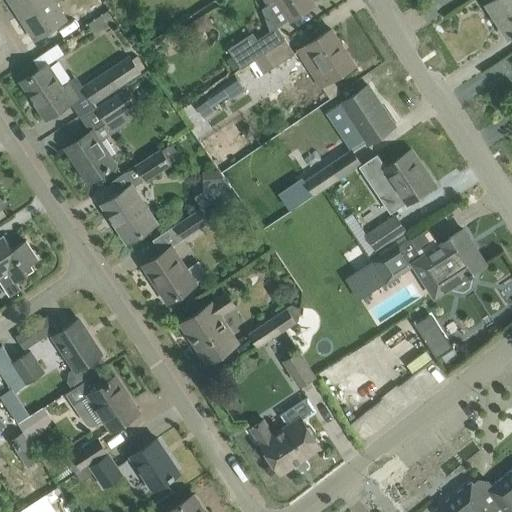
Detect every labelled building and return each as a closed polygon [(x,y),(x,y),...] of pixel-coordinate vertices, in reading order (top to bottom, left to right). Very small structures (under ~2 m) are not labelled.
[(10,0),(20,15),(43,0),(10,0)] [(43,0),(20,15),(35,39),(67,18),(57,2),(60,0),(43,0)] [(265,0),(267,2),(270,0),(279,0),(291,18),(314,3),(312,0),(265,0)] [(511,0),(490,0),(487,3),(495,16),(497,15),(510,36),(511,34),(511,0)] [(240,67),(254,58),(286,38),(276,24),(256,38),(253,34),(229,49),(240,67)] [(307,44),(319,63),(311,68),(322,85),(355,64),(331,28),(307,44)] [(254,58),(263,71),(294,50),(286,38),(254,58)] [(119,83),(141,69),(131,54),(108,69),(84,84),(94,99),(119,83)] [(22,80),(46,117),(80,95),(71,82),(63,87),(48,63),(22,80)] [(237,73),(194,101),(204,115),(216,107),(213,103),(228,92),(231,97),(246,87),(237,73)] [(341,102),(367,142),(395,124),(382,105),(379,107),(365,87),(369,85),(368,84),(341,102)] [(121,91),(98,107),(107,120),(108,121),(131,105),(121,91)] [(91,131),(66,147),(75,161),(76,160),(80,165),(79,166),(88,180),(115,163),(101,141),(93,129),(91,131)] [(304,181),(314,195),(362,163),(352,148),(304,181)] [(136,165),(145,177),(169,161),(161,149),(136,165)] [(385,167),(385,168),(371,178),(379,191),(382,189),(395,209),(432,185),(417,164),(420,162),(411,149),(385,167)] [(218,169),(218,168),(202,170),(203,181),(220,180),(227,190),(231,187),(218,169)] [(103,202),(128,241),(155,223),(130,184),(103,202)] [(232,189),(215,200),(221,210),(238,198),(232,189)] [(175,223),(185,238),(210,222),(200,207),(175,223)] [(367,234),(377,249),(405,230),(395,215),(367,234)] [(438,244),(421,254),(410,236),(372,259),(386,282),(415,265),(434,296),(452,285),(454,288),(463,290),(470,285),(472,275),(471,274),(474,272),(473,271),(485,263),(476,247),(474,248),(463,230),(464,229),(464,228),(438,244)] [(4,234),(0,236),(0,279),(10,295),(20,288),(21,287),(16,280),(34,268),(31,263),(38,258),(26,239),(13,247),(4,234)] [(143,264),(152,278),(156,275),(160,282),(157,284),(168,301),(196,282),(171,245),(143,264)] [(181,321),(208,361),(238,342),(219,314),(234,304),(227,292),(198,310),(181,321)] [(250,331),(259,346),(296,322),(287,307),(250,331)] [(101,352),(79,318),(54,335),(72,364),(76,369),(91,358),(101,352)] [(419,329),(437,357),(441,355),(446,363),(458,356),(453,347),(454,346),(453,345),(451,347),(446,338),(445,338),(431,347),(421,330),(420,329),(419,329)] [(3,345),(0,346),(0,368),(1,370),(12,386),(14,390),(15,389),(27,381),(25,378),(14,361),(3,345)] [(44,371),(41,367),(30,350),(14,361),(25,378),(27,381),(44,371)] [(314,375),(303,357),(299,350),(283,360),(299,384),(314,375)] [(76,369),(72,364),(68,367),(68,381),(72,387),(99,370),(91,358),(76,369)] [(66,392),(73,403),(106,381),(99,370),(72,387),(66,392)] [(73,403),(85,422),(87,423),(89,425),(91,425),(93,425),(95,425),(104,419),(111,430),(140,410),(136,404),(134,406),(130,401),(132,399),(116,375),(106,381),(73,403)] [(281,414),(288,425),(273,435),(263,419),(251,427),(281,472),(321,446),(302,418),(316,409),(308,397),(281,414)] [(24,430),(30,440),(42,430),(31,414),(18,422),(24,430)] [(30,440),(24,430),(9,440),(26,465),(40,455),(30,440)] [(73,457),(80,467),(88,462),(105,451),(96,436),(71,453),(73,457)] [(131,455),(153,488),(180,471),(158,437),(131,455)] [(106,453),(90,465),(95,472),(104,484),(120,473),(106,453)] [(434,510),(435,511),(511,511),(511,469),(491,486),(488,481),(479,480),(474,484),(472,481),(434,510)] [(165,511),(206,511),(194,493),(165,511)]
